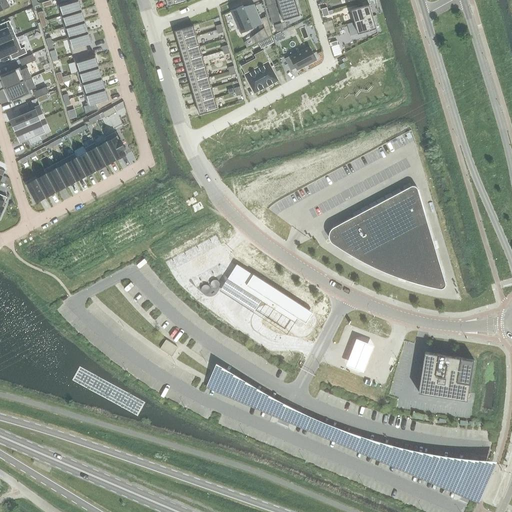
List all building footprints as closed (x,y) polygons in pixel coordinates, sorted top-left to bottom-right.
[(0,0),(0,10),(9,7),(6,0),(0,0)] [(78,0),(72,0),(57,5),(61,16),(81,10),(80,5),(78,0)] [(276,0),(283,20),(300,15),(295,0),(276,0)] [(362,6),(351,9),(354,21),(373,16),(368,0),(362,0),(360,1),(362,6)] [(275,3),(266,6),(272,23),(280,21),(275,3)] [(245,13),(242,5),(229,10),(239,34),(262,24),(255,8),(245,13)] [(81,10),(61,16),(64,27),(85,21),(81,10)] [(256,43),(271,35),(266,16),(260,19),(263,24),(264,28),(252,36),(256,43)] [(373,16),(354,21),(358,33),(376,28),(373,16)] [(0,40),(15,34),(9,20),(0,24),(0,40)] [(85,21),(64,27),(67,38),(88,32),(85,21)] [(174,31),(177,41),(196,35),(193,25),(174,31)] [(88,32),(67,38),(71,49),(72,55),(87,51),(86,45),(88,44),(91,43),(88,32)] [(282,33),(274,36),(276,41),(284,38),(282,33)] [(21,49),(15,34),(0,40),(0,57),(9,54),(12,59),(26,53),(24,47),(21,49)] [(199,46),(196,35),(177,41),(180,51),(199,46)] [(271,37),(265,40),(268,45),(274,42),(271,37)] [(202,56),(199,46),(180,51),(184,62),(202,56)] [(296,68),(297,70),(316,60),(309,47),(290,57),(289,56),(284,59),(285,60),(290,71),(296,68)] [(87,51),(72,55),(74,61),(77,72),(76,72),(98,66),(95,55),(89,56),(87,51)] [(247,63),(251,71),(245,75),(254,92),(277,80),(268,63),(269,63),(262,51),(255,55),(256,58),(247,63)] [(32,54),(19,59),(22,66),(34,61),(32,54)] [(205,67),(202,56),(184,62),(187,72),(205,67)] [(98,66),(76,72),(80,84),(102,77),(98,66)] [(19,67),(0,75),(0,78),(4,89),(30,78),(26,68),(20,70),(19,67)] [(208,77),(205,67),(187,72),(190,82),(208,77)] [(102,77),(80,84),(81,84),(84,94),(105,88),(102,77)] [(211,87),(208,77),(190,82),(193,93),(211,87)] [(30,78),(4,89),(10,102),(30,93),(29,90),(35,88),(30,78)] [(46,86),(33,92),(36,99),(41,96),(46,94),(48,93),(46,86)] [(214,98),(211,87),(193,93),(196,103),(214,98)] [(105,88),(84,94),(87,105),(88,106),(108,99),(105,88)] [(196,103),(199,115),(218,109),(214,98),(196,103)] [(21,116),(12,120),(16,130),(15,130),(40,120),(35,110),(30,112),(27,105),(18,109),(21,116)] [(113,107),(102,112),(105,118),(116,112),(113,107)] [(41,140),(38,133),(43,131),(39,121),(44,119),(44,118),(40,120),(15,130),(20,141),(27,138),(30,145),(41,140)] [(115,132),(105,137),(116,159),(126,154),(125,150),(126,150),(120,139),(119,139),(115,132)] [(105,139),(96,144),(106,164),(116,159),(105,137),(104,137),(105,139)] [(95,142),(84,148),(96,170),(106,164),(96,144),(95,142)] [(74,153),(86,175),(96,170),(84,148),(86,152),(77,157),(74,153)] [(74,153),(64,158),(76,181),(86,175),(74,153)] [(63,159),(54,164),(66,186),(76,181),(64,158),(63,159)] [(54,164),(43,169),(46,174),(55,191),(57,191),(66,186),(54,164)] [(35,177),(45,197),(55,191),(46,174),(36,179),(35,177)] [(35,177),(25,182),(35,202),(45,197),(35,177)] [(410,186),(340,224),(355,252),(352,256),(364,263),(376,268),(384,272),(392,275),(405,280),(414,283),(423,285),(439,289),(441,289),(442,289),(443,288),(444,287),(445,285),(445,283),(417,189),(416,188),(415,186),(413,186),(412,186),(411,186),(410,186)] [(236,264),(227,279),(294,323),(297,318),(301,321),(308,311),(236,264)] [(355,337),(345,364),(364,371),(375,345),(355,337)] [(166,340),(165,340),(160,347),(160,348),(160,349),(169,356),(170,357),(171,356),(176,349),(177,349),(176,348),(167,340),(166,340)] [(425,352),(418,393),(467,400),(474,360),(425,352)] [(207,383),(205,388),(374,459),(479,504),(481,498),(493,471),(497,460),(494,460),(473,459),(442,455),(407,448),(386,443),(380,442),(360,435),(330,425),(302,412),(282,402),(264,392),(246,381),(234,374),(216,363),(213,369),(207,383)]
